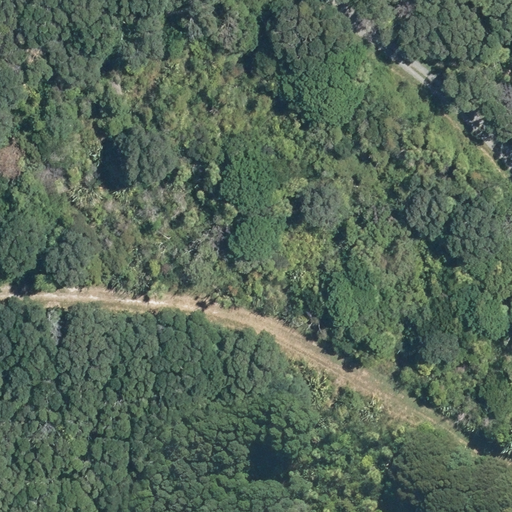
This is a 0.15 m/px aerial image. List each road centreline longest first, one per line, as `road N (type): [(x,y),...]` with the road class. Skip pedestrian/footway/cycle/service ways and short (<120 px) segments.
road 1 (track): [(0,275),(192,279),(315,317),(511,448)]
road 2 (track): [(511,126),(361,0)]
